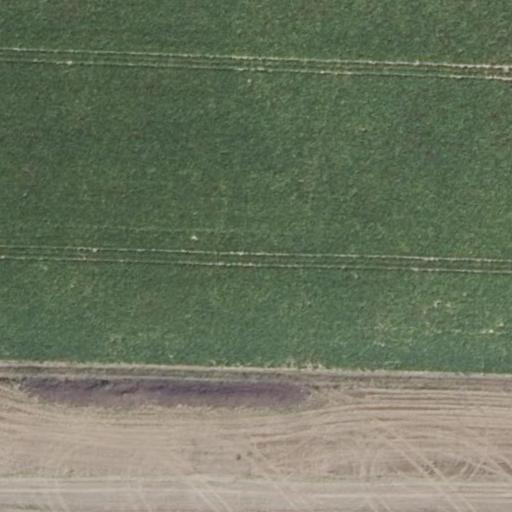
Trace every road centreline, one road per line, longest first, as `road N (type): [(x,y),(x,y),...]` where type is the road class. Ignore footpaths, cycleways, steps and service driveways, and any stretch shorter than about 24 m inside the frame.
road 1 (track): [(0,375),(511,389)]
road 2 (track): [(319,384),(511,15)]
